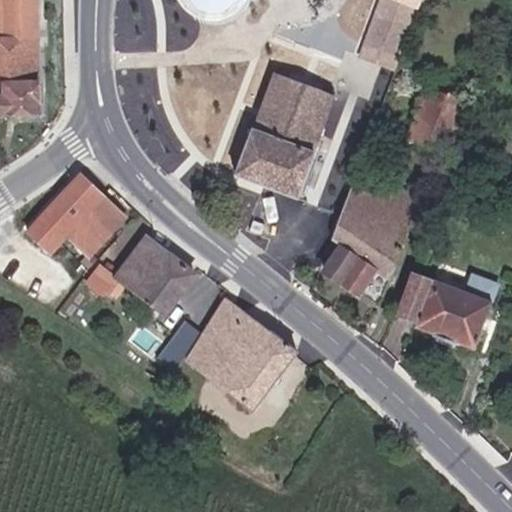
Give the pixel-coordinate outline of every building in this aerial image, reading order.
[(0,112),(39,112),(34,0),(0,0),(0,30),(2,73),(0,73),(0,112)] [(176,0),(190,15),(211,23),(233,16),(244,0),(176,0)] [(414,13),(378,0),(360,48),(396,62),(414,13)] [(392,0),(417,9),(420,0),(392,0)] [(237,176),(299,196),(333,93),(272,73),(237,176)] [(440,190),(452,194),(480,114),(431,97),(416,142),(451,157),(440,190)] [(90,255),(110,232),(116,237),(132,219),(80,174),(28,234),(52,255),(68,236),(90,255)] [(414,241),(406,237),(420,193),(400,186),(395,199),(362,187),(337,256),(347,259),(332,289),(384,322),(403,293),(399,290),(409,267),(402,264),(414,241)] [(140,285),(179,314),(211,275),(162,240),(133,275),(123,288),(132,295),(140,285)] [(116,296),(123,288),(133,275),(117,262),(99,283),(116,296)] [(426,344),(479,365),(497,315),(470,305),(419,287),(403,329),(427,338),(426,344)] [(470,305),(497,315),(503,296),(477,287),(470,305)] [(247,293),(229,317),(203,356),(267,403),(293,367),(310,344),(247,293)]
